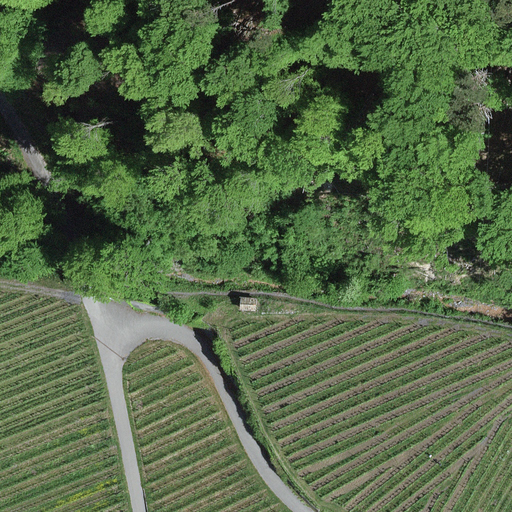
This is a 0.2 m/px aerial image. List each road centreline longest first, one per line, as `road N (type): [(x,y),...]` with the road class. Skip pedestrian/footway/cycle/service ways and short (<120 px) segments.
road 1 (track): [(115,329),(170,318),(210,349),(262,459),(311,511)]
road 2 (track): [(98,285),(42,147),(0,76)]
road 3 (track): [(141,511),(115,329)]
